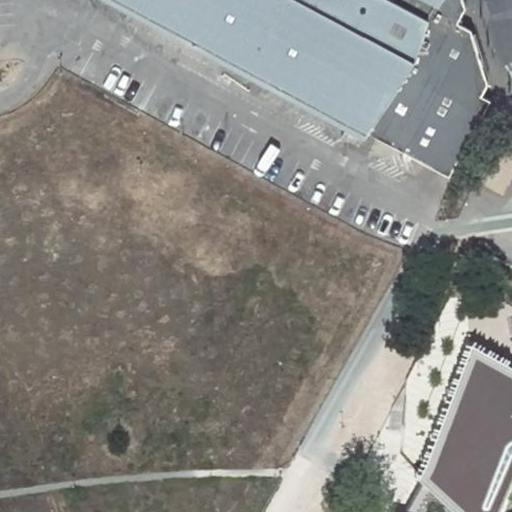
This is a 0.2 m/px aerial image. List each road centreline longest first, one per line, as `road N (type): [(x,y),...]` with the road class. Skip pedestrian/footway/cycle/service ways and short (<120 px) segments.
road 1 (unknown): [(44,0),(470,220)]
road 2 (unknown): [(171,66),(0,397)]
